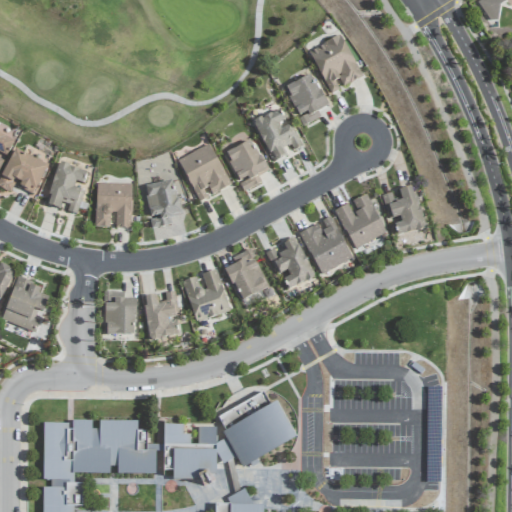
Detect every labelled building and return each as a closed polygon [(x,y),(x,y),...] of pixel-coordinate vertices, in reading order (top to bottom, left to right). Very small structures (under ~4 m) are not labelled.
[(506,2),(504,0),(480,0),(476,4),(490,24),(501,16),(495,9),(506,2)] [(362,78),(340,36),(308,53),(330,95),(341,90),(340,89),(362,78)] [(327,107),(311,75),(284,89),(303,127),(320,118),(317,113),(327,107)] [(273,163),(284,157),(281,150),(290,146),(293,151),(302,147),(296,135),(292,137),(279,110),(253,123),(273,163)] [(14,140),(0,134),(0,166),(2,161),(0,159),(0,154),(6,157),(14,140)] [(261,184),(258,177),(266,173),(252,141),(225,153),(242,193),(261,184)] [(229,188),(211,145),(178,159),(196,202),(229,188)] [(0,178),(0,189),(11,194),(15,187),(34,195),(47,165),(12,150),(0,178)] [(45,205),(59,209),(61,202),(69,204),(66,212),(77,215),(81,200),(78,199),(81,187),(86,172),(56,164),(45,205)] [(171,225),(170,216),(179,215),(174,182),(144,186),(151,229),(171,225)] [(131,185),(95,184),(94,227),(112,228),(112,229),(130,229),(131,185)] [(425,229),(412,187),(394,192),(395,193),(383,196),(390,223),(394,222),(398,237),(425,229)] [(353,250),(385,235),(366,195),(349,203),(350,204),(334,211),(353,250)] [(320,276),(351,260),(330,218),(299,234),(320,276)] [(287,290),(313,279),(296,238),(276,247),(276,249),(267,253),(278,278),(281,276),(287,290)] [(239,301),(267,290),(250,250),(231,258),(234,266),(225,269),(239,301)] [(0,299),(13,270),(0,264),(0,299)] [(182,282),(195,323),(229,312),(216,270),(199,275),(199,277),(182,282)] [(1,321),(35,333),(39,320),(31,317),(34,310),(42,313),(48,297),(38,294),(40,287),(15,279),(1,321)] [(148,340),(177,337),(175,324),(168,325),(167,318),(177,317),(174,292),(163,294),(165,304),(155,305),(154,296),(142,297),(148,340)] [(135,300),(123,300),(123,293),(104,293),(103,335),(134,336),(135,300)] [(41,511),(74,511),(83,491),(69,473),(155,474),(155,452),(163,452),(162,471),(208,489),(221,457),(315,458),(260,390),(221,422),(229,432),(215,443),(215,428),(197,428),(197,449),(178,425),(163,425),(163,445),(152,445),(136,425),(43,423),(41,511)] [(261,511),(262,506),(248,506),(248,494),(228,494),(228,505),(214,505),(214,511),(261,511)]
